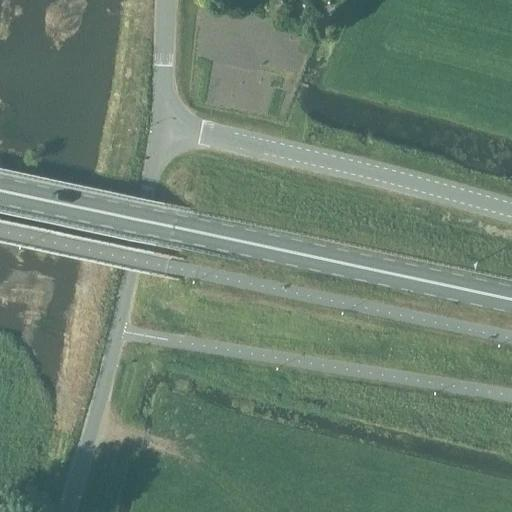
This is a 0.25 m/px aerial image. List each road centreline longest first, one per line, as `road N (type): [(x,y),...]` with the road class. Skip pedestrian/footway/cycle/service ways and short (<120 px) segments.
road 1 (primary): [(511,300),(0,191)]
road 2 (unclassified): [(67,511),(162,122)]
road 3 (unclassified): [(162,122),(511,211)]
road 4 (unclassified): [(162,122),(167,0)]
